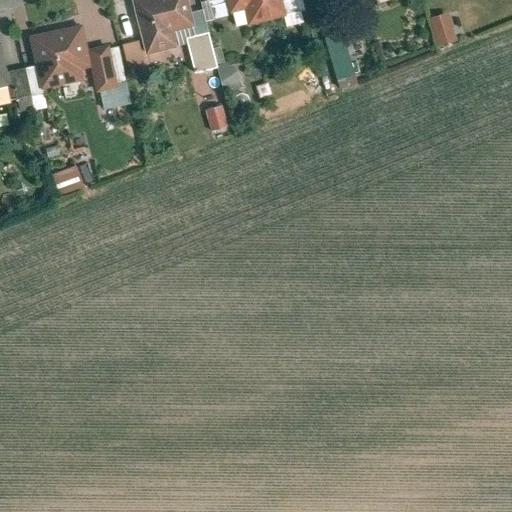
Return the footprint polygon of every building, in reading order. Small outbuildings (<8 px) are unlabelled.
[(188,0),(133,0),(148,55),(191,43),(198,70),(218,65),(202,7),(191,10),(188,0)] [(206,0),(210,14),(244,6),(249,23),(287,14),(290,26),(311,21),(305,0),(206,0)] [(459,40),(448,9),(431,15),(441,46),(459,40)] [(85,21),(31,32),(43,88),(84,79),(82,67),(91,65),(97,90),(102,89),(106,106),(132,101),(119,43),(91,49),(85,21)] [(344,28),(325,34),(341,88),(359,82),(344,28)] [(146,67),(139,38),(123,41),(130,70),(146,67)] [(1,40),(0,40),(0,103),(11,100),(10,97),(19,94),(23,113),(44,108),(32,63),(8,69),(1,40)] [(245,84),(241,77),(243,76),(234,62),(228,66),(222,44),(215,46),(229,93),(245,84)] [(312,62),(298,72),(312,93),(327,83),(312,62)] [(231,123),(225,103),(207,108),(213,129),(231,123)] [(8,112),(0,113),(0,126),(11,123),(8,112)] [(85,188),(76,162),(50,172),(60,197),(85,188)]
